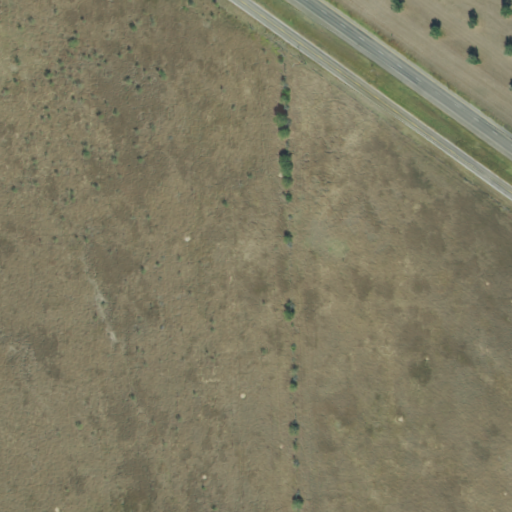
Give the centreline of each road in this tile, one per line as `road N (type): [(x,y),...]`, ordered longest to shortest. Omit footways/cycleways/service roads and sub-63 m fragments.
road 1 (tertiary): [(511,194),(239,0)]
road 2 (primary): [(308,0),(511,143)]
